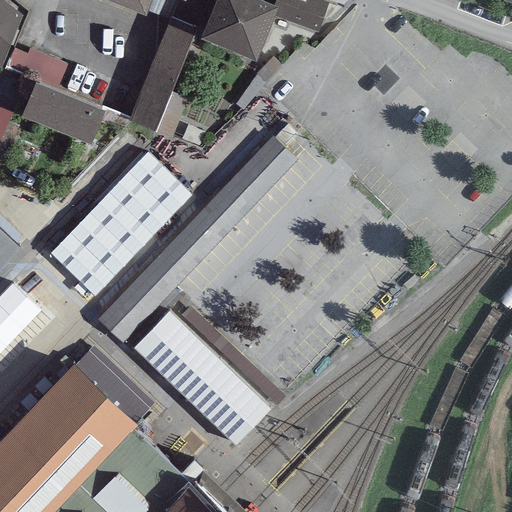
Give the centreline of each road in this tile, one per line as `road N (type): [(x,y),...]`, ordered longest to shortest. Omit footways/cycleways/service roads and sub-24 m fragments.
road 1 (unknown): [(275,356),(434,196),(478,238)]
road 2 (unknown): [(374,141),(214,300)]
road 3 (unknown): [(371,0),(316,56),(313,78),(374,141)]
